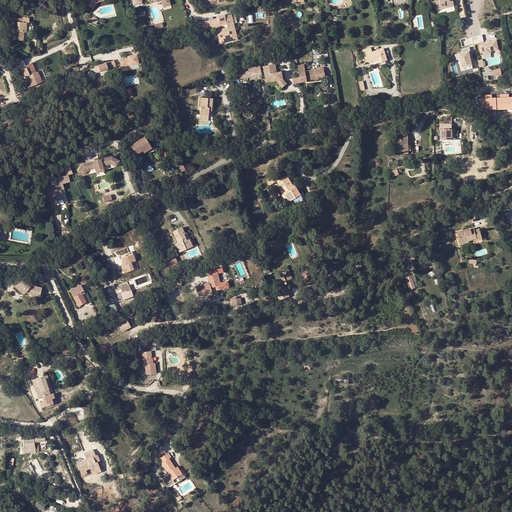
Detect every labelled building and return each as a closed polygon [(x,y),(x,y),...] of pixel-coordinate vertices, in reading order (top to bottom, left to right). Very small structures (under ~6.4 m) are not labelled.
[(446,6),(446,7),(454,6),(452,0),(429,0),(430,1),(435,0),(436,2),(437,9),(441,8),(441,6),(446,6)] [(227,25),(233,23),(231,14),(224,16),(224,15),(218,16),(219,23),(221,22),(225,21),(226,24),(227,25)] [(17,26),(17,28),(15,28),(14,40),(23,41),(24,32),(26,33),(27,22),(23,22),(23,19),(19,18),(14,18),(13,18),(13,22),(17,22),(17,26)] [(234,27),(227,28),(222,29),(223,31),(217,32),(219,43),(231,41),(230,39),(236,38),(234,27)] [(44,43),(57,38),(55,35),(43,40),(44,43)] [(483,35),(473,36),(474,43),(484,42),(483,35)] [(497,40),(481,43),(483,55),(491,53),(491,51),(498,50),(497,40)] [(363,49),(367,63),(369,63),(377,60),(380,59),(381,62),(387,60),(384,48),(373,52),(371,47),(363,49)] [(470,51),(469,47),(461,49),(462,53),(455,54),(456,60),(458,59),(460,59),(463,71),(473,68),(469,51),(470,51)] [(137,55),(129,56),(132,65),(138,64),(139,66),(143,65),(141,56),(137,57),(137,55)] [(121,67),(132,65),(129,56),(128,56),(128,58),(120,60),(121,67)] [(114,61),(106,63),(108,69),(111,68),(116,67),(114,61)] [(27,76),(31,86),(43,81),(41,78),(39,78),(36,72),(32,63),(26,65),(27,68),(22,70),(25,77),(27,76)] [(98,65),(100,71),(108,69),(106,63),(98,65)] [(276,69),(275,64),(264,66),(261,67),(260,65),(246,67),(239,68),(240,73),(247,72),(247,77),(262,74),(261,71),(264,71),(266,82),(276,81),(282,88),(287,84),(283,79),(282,71),(277,72),(273,73),(272,70),(276,69)] [(304,65),(298,66),(300,77),(295,78),(295,82),(301,81),(325,77),(323,68),(305,71),(304,65)] [(511,95),(492,96),(492,94),(483,94),(484,109),(511,108),(511,95)] [(209,111),(211,111),(212,98),(201,97),(201,98),(199,98),(198,108),(200,108),(200,114),(208,115),(209,111)] [(452,138),(452,127),(452,118),(442,118),(442,128),(441,128),(441,139),(446,139),(446,138),(452,138)] [(405,145),(408,145),(408,144),(408,135),(401,135),(401,137),(395,137),(396,151),(404,151),(405,151),(405,145)] [(143,150),(150,145),(145,137),(131,145),(136,154),(143,150)] [(176,157),(181,171),(185,170),(180,156),(176,157)] [(87,173),(86,170),(96,168),(97,173),(106,171),(104,159),(80,163),(82,174),(87,173)] [(71,164),(65,165),(67,175),(73,173),(71,164)] [(279,180),(276,174),(271,177),(275,182),(277,181),(281,188),(284,194),(289,201),(293,199),(301,194),(294,183),(292,185),(286,175),(279,180)] [(61,193),(60,190),(64,189),(63,184),(70,182),(68,175),(56,178),(58,185),(50,188),(55,206),(59,205),(57,201),(63,199),(62,196),(61,193)] [(275,182),(271,177),(265,180),(269,186),(275,182)] [(301,194),(293,199),(296,204),(304,200),(301,194)] [(502,228),(506,224),(501,216),(496,220),(502,228)] [(186,240),(183,234),(184,233),(182,227),(173,231),(177,242),(176,243),(179,251),(192,246),(189,239),(186,240)] [(462,231),(457,232),(459,237),(457,238),(459,244),(469,242),(469,241),(477,238),(477,240),(483,239),(479,229),(475,230),(474,228),(462,231)] [(122,267),(124,273),(134,270),(131,263),(135,261),(133,255),(122,259),(124,265),(123,266),(123,267),(122,267)] [(167,260),(170,267),(178,263),(175,257),(167,260)] [(283,288),(282,285),(284,285),(293,281),(290,273),(284,275),(284,274),(276,277),(279,287),(280,287),(281,289),(276,291),(280,300),(289,296),(286,287),(285,287),(283,288)] [(210,285),(197,288),(199,297),(212,294),(211,289),(216,288),(216,291),(222,290),(217,275),(208,277),(210,285)] [(412,278),(411,276),(406,278),(409,290),(415,288),(412,280),(412,278)] [(31,287),(28,284),(22,279),(15,286),(22,292),(23,290),(26,292),(40,296),(42,287),(33,285),(31,287)] [(84,303),(79,293),(84,291),(81,285),(71,290),(79,307),(81,306),(80,305),(84,303)] [(131,290),(127,291),(126,286),(115,290),(119,301),(133,296),(131,290)] [(120,328),(128,324),(126,319),(118,323),(120,328)] [(145,364),(146,367),(147,375),(157,373),(155,363),(153,363),(153,358),(152,358),(151,351),(142,352),(143,359),(143,365),(145,364)] [(38,381),(37,378),(32,380),(35,387),(38,397),(51,393),(49,389),(45,378),(38,381)] [(45,441),(45,434),(29,436),(24,436),(25,452),(31,452),(36,452),(35,441),(45,441)] [(81,472),(86,470),(90,468),(92,471),(100,468),(97,462),(96,462),(93,456),(95,455),(93,449),(84,453),(86,458),(77,462),(81,472)] [(176,468),(170,458),(171,457),(169,453),(161,458),(163,463),(162,463),(170,474),(162,479),(168,488),(175,483),(173,480),(182,475),(177,467),(176,468)] [(43,509),(47,503),(40,499),(36,505),(43,509)]
